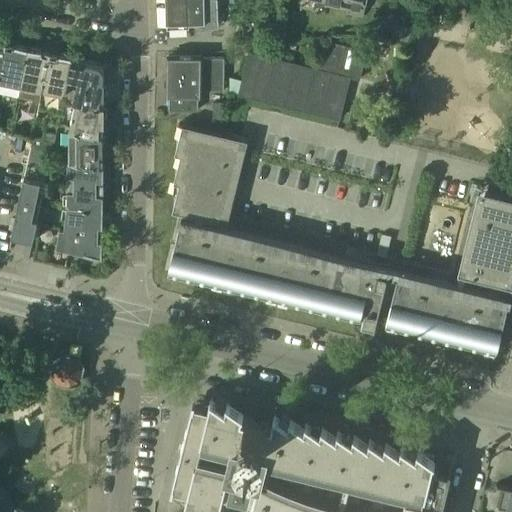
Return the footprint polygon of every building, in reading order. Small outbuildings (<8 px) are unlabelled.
[(167,0),(169,28),(220,26),(218,0),(219,0),(220,5),(237,4),(236,0),(167,0)] [(322,0),(349,6),(347,13),(363,17),(366,0),(322,0)] [(275,35),(276,23),(265,22),(264,34),(275,35)] [(409,42),(411,28),(397,26),(394,40),(409,42)] [(360,79),(367,51),(326,40),(319,69),(352,77),(360,79)] [(29,47),(6,42),(0,71),(0,90),(19,94),(21,84),(29,47)] [(50,51),(29,47),(21,84),(42,89),(50,51)] [(73,56),(50,51),(42,89),(65,93),(69,75),(73,56)] [(251,52),(241,95),(342,120),(352,77),(319,69),(251,52)] [(171,94),(171,109),(199,109),(199,95),(202,95),(202,89),(225,89),(225,57),(202,56),(202,55),(169,55),(169,57),(169,94),(171,94)] [(78,77),(75,93),(104,99),(105,67),(99,61),(73,56),(69,75),(78,77)] [(71,124),(71,125),(104,131),(104,99),(75,93),(73,98),(76,98),(71,124)] [(30,116),(36,118),(41,95),(34,94),(30,116)] [(213,102),(213,119),(228,119),(228,103),(213,102)] [(173,162),(179,163),(172,191),(178,192),(173,209),(183,212),(182,216),(220,225),(242,138),(183,123),(173,162)] [(71,125),(70,159),(104,164),(104,131),(71,125)] [(45,130),(43,139),(55,141),(57,133),(45,130)] [(43,139),(33,137),(25,175),(46,179),(54,141),(43,139)] [(69,158),(68,182),(104,187),(104,164),(70,159),(69,158)] [(24,174),(12,234),(35,238),(47,179),(24,174)] [(67,205),(104,210),(104,187),(68,182),(67,205)] [(511,195),(485,189),(470,252),(465,273),(462,284),(510,296),(511,288),(511,195)] [(67,205),(65,227),(103,233),(104,210),(67,205)] [(509,301),(209,228),(181,222),(170,268),(364,316),(363,319),(364,319),(364,318),(374,322),(374,324),(375,325),(378,316),(497,349),(509,301)] [(103,254),(103,233),(65,227),(61,227),(57,244),(86,251),(85,255),(99,258),(103,254)] [(57,360),(53,375),(58,382),(72,385),(80,380),(83,366),(78,359),(65,356),(57,360)] [(194,399),(171,490),(174,490),(175,487),(175,488),(175,489),(188,492),(186,499),(186,501),(203,499),(202,503),(202,505),(222,502),(222,501),(251,508),(250,511),(441,511),(452,470),(450,469),(449,472),(432,468),(433,465),(434,460),(435,461),(436,459),(418,447),(418,448),(418,449),(417,453),(402,443),(402,444),(402,445),(401,450),(386,439),(386,441),(385,445),(370,435),(370,437),(369,442),(355,432),(354,433),(353,438),(339,428),(338,429),(337,434),(323,424),(322,425),(321,430),(307,420),(306,421),(307,421),(305,426),(291,416),(290,417),(289,422),(275,412),(275,413),(275,414),(274,418),(273,420),(272,424),(270,423),(270,421),(263,420),(253,417),(245,415),(245,417),(243,416),(243,413),(244,412),(228,400),(227,401),(227,402),(226,406),(211,396),(211,397),(211,398),(209,404),(196,401),(196,403),(195,403),(196,400),(194,399)] [(511,511),(511,488),(504,486),(499,507),(511,510),(510,511),(511,511)]
